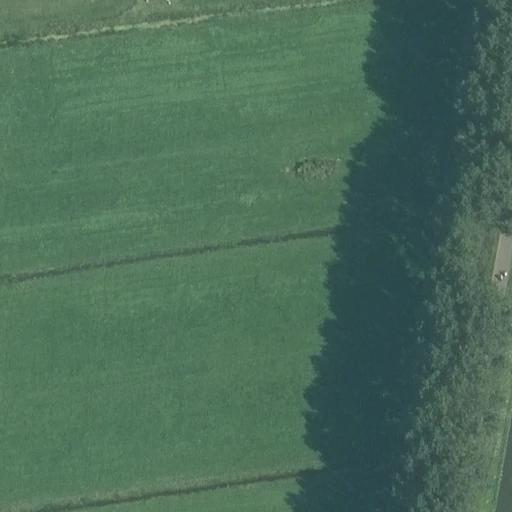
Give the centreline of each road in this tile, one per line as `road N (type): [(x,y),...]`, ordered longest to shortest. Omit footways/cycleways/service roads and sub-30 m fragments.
road 1 (track): [(447,0),(411,180),(0,244)]
road 2 (unclassified): [(459,511),(511,206)]
